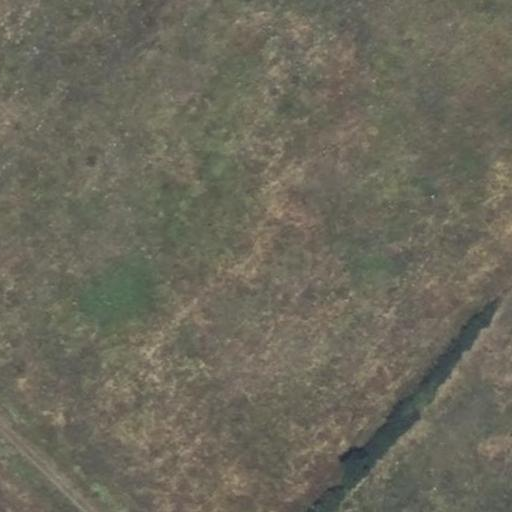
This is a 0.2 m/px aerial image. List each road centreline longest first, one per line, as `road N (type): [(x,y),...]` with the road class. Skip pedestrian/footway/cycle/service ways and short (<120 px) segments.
road 1 (track): [(282,511),(407,387),(511,265)]
road 2 (track): [(0,425),(87,511)]
